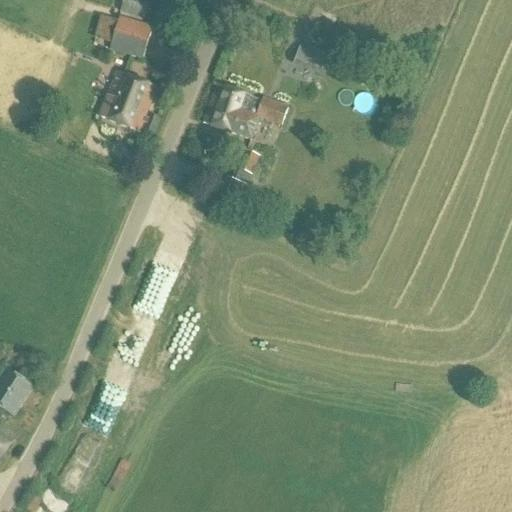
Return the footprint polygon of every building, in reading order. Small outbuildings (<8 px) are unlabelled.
[(123,0),(120,12),(144,19),(149,0),(123,0)] [(119,18),(111,44),(109,50),(143,59),(153,28),(119,18)] [(295,62),(308,67),(314,50),(301,45),(295,62)] [(99,118),(139,134),(140,131),(155,137),(161,121),(146,116),(156,90),(116,75),(99,118)] [(216,87),(203,125),(251,142),(259,119),(255,117),(260,103),(253,100),(216,87)] [(260,103),(255,117),(259,119),(281,126),(288,108),(261,99),(260,103)] [(340,149),(338,124),(313,125),(314,151),(340,149)] [(237,170),(252,177),(260,158),(244,151),(237,170)] [(220,198),(241,207),(247,187),(227,178),(220,198)] [(178,292),(198,244),(177,236),(158,283),(178,292)] [(0,381),(0,410),(14,420),(32,391),(5,373),(0,381)] [(234,386),(212,387),(212,398),(234,397),(234,386)] [(0,460),(18,437),(0,424),(0,460)]
